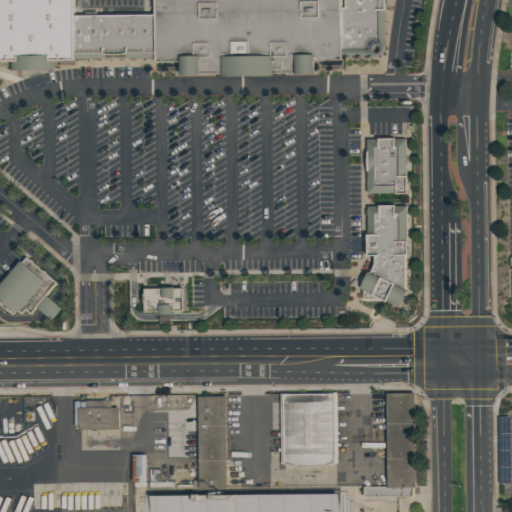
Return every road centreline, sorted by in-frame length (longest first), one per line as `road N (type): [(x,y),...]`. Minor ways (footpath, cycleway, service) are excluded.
road 1 (tertiary): [(334,364),(0,367)]
road 2 (primary): [(483,363),(479,165)]
road 3 (primary): [(437,363),(439,511)]
road 4 (primary): [(483,511),(483,363)]
road 5 (primary): [(438,217),(437,363)]
road 6 (primary): [(441,84),(438,217)]
